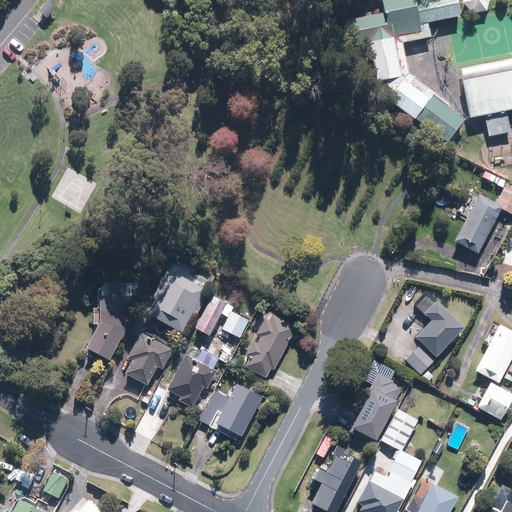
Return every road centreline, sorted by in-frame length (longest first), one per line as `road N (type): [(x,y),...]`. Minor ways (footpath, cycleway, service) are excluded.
road 1 (residential): [(363,279),(245,511)]
road 2 (residential): [(79,439),(215,511)]
